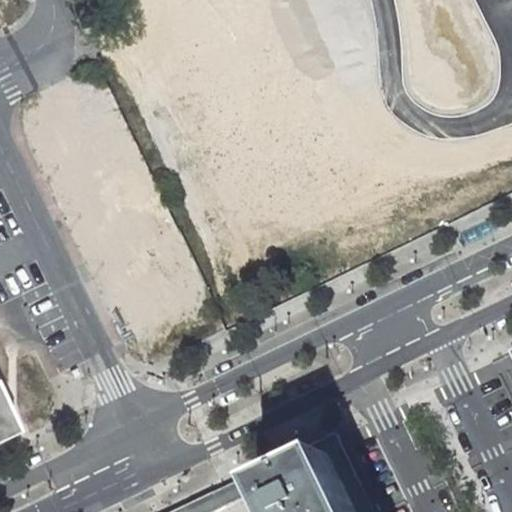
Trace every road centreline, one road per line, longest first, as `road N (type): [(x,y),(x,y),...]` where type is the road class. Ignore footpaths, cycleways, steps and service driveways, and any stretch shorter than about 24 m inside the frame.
road 1 (tertiary): [(131,432),(0,158)]
road 2 (unknown): [(37,47),(62,83),(118,122),(184,257)]
road 3 (tertiary): [(147,467),(215,445),(360,375)]
road 4 (tertiary): [(338,332),(131,432)]
road 5 (residential): [(511,496),(431,343)]
road 6 (residential): [(360,375),(427,511)]
road 7 (tertiary): [(131,432),(0,492)]
